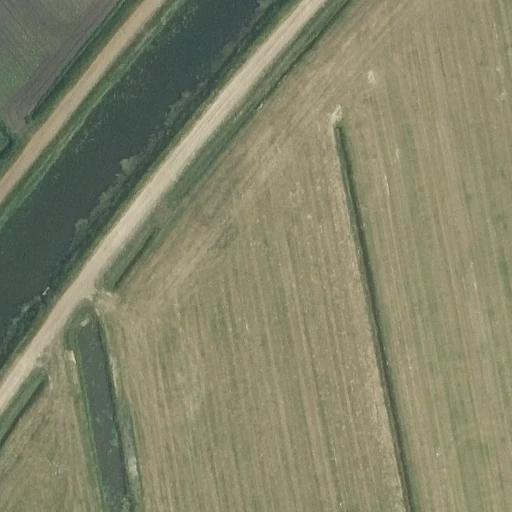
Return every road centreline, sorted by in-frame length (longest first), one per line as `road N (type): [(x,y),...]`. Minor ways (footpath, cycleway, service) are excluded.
road 1 (track): [(0,402),(154,188),(316,0)]
road 2 (track): [(157,0),(0,193)]
